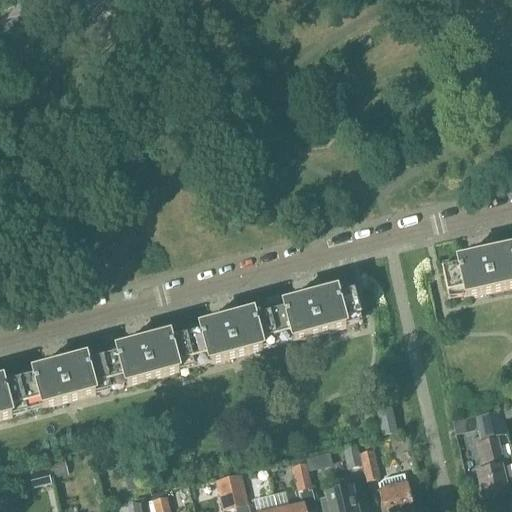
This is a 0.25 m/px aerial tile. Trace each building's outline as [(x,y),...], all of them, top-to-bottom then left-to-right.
[(511,259),(511,255),(488,260),(486,249),(475,252),(477,262),(457,267),(458,271),(442,275),(447,299),(464,296),(465,302),(511,291),(511,259)] [(285,315),(271,319),(278,342),(291,339),(293,345),(346,331),(344,324),(360,320),(354,296),(338,301),(337,297),(284,311),(285,315)] [(278,342),(271,319),(255,323),(253,319),(200,333),(201,337),(187,341),(193,365),(208,361),(210,367),(263,353),(261,347),(278,342)] [(118,360),(101,364),(107,388),(124,383),(126,390),(179,376),(177,369),(193,365),(187,341),(171,346),(170,341),(117,355),(118,360)] [(34,382),(17,387),(23,410),(41,406),(42,412),(95,398),(94,391),(107,388),(101,364),(87,368),(86,363),(33,378),(34,382)] [(0,423),(12,421),(10,414),(23,410),(17,387),(4,390),(3,386),(0,386),(0,423)] [(396,436),(391,412),(378,415),(383,439),(396,436)] [(476,421),(479,438),(481,443),(507,437),(502,415),(476,421)] [(506,479),(497,443),(479,448),(485,474),(478,476),(484,502),(507,495),(503,480),(506,479)] [(356,450),(345,453),(349,472),(361,469),(356,450)] [(379,482),(373,455),(361,458),(367,485),(379,482)] [(51,468),(55,481),(66,478),(62,465),(51,468)] [(311,492),(306,468),(293,472),(298,495),(311,492)] [(412,511),(407,488),(404,477),(383,482),(378,487),(380,495),(384,511),(412,511)] [(234,511),(247,509),(240,480),(216,486),(221,511),(234,511)] [(351,494),(348,483),(334,487),(337,497),(327,500),(330,511),(356,511),(352,494),(351,494)] [(303,511),(303,508),(289,511),(285,495),(273,498),(276,511),(303,511)] [(276,511),(273,498),(256,502),(258,511),(276,511)] [(167,511),(166,502),(153,505),(154,511),(167,511)] [(146,511),(144,503),(132,506),(133,511),(146,511)]
